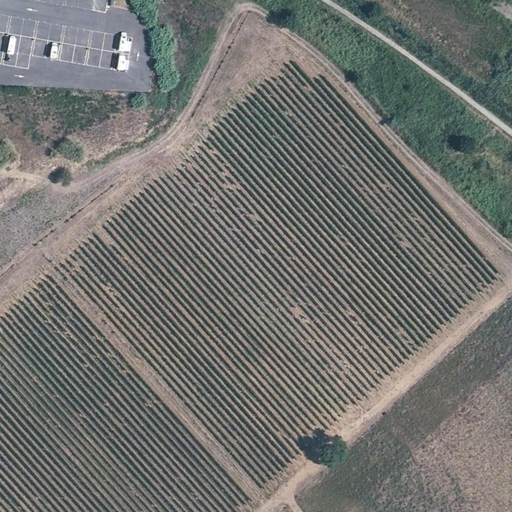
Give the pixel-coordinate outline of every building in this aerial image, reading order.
[(87,0),(86,12),(105,15),(107,0),(87,0)] [(77,30),(67,29),(66,41),(77,42),(77,30)] [(118,52),(129,54),(132,36),(121,34),(118,52)] [(104,48),(104,35),(94,35),(94,48),(104,48)] [(102,52),(101,70),(112,71),(113,53),(102,52)] [(126,73),(129,55),(120,54),(117,71),(126,73)]
